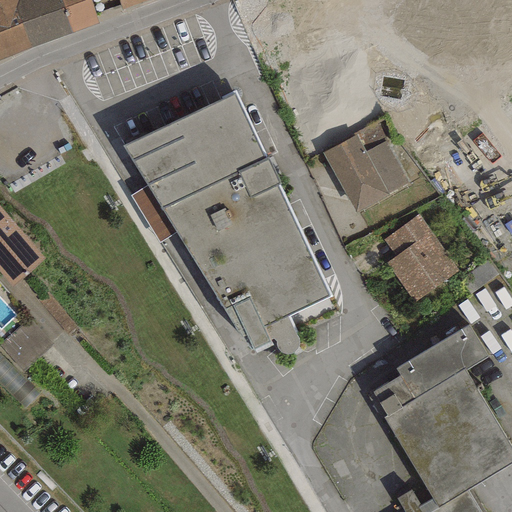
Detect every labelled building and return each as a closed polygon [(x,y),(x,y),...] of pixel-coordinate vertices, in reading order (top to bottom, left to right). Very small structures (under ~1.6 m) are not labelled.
[(17,0),(0,0),(0,60),(32,48),(14,12),(17,0)] [(58,0),(17,0),(14,12),(32,48),(70,33),(58,0)] [(58,0),(70,33),(97,24),(95,15),(89,0),(58,0)] [(118,0),(89,0),(95,15),(120,7),(118,0)] [(118,0),(120,7),(121,11),(150,0),(118,0)] [(232,0),(256,66),(261,64),(289,50),(288,44),(328,28),(340,74),(367,67),(364,52),(361,43),(357,44),(338,0),(232,0)] [(386,0),(338,0),(357,44),(361,43),(364,52),(380,45),(374,31),(398,23),(391,9),(386,0)] [(386,0),(391,9),(412,0),(386,0)] [(161,207),(264,159),(235,95),(123,147),(161,207)] [(353,136),(321,153),(355,213),(389,195),(387,193),(407,183),(385,142),(377,121),(352,134),(353,136)] [(264,159),(161,207),(253,353),(271,343),(276,350),(282,354),(289,355),(296,352),(298,345),(297,338),(289,321),(332,298),(264,159)] [(43,258),(0,208),(0,274),(10,287),(43,258)] [(418,215),(382,240),(395,257),(385,264),(413,304),(459,272),(418,215)] [(50,294),(37,305),(64,335),(77,324),(50,294)] [(52,346),(28,319),(0,343),(0,347),(23,372),(52,346)] [(404,511),(479,511),(467,491),(511,463),(511,448),(465,371),(488,357),(468,325),(395,369),(399,376),(372,392),(386,416),(383,418),(432,499),(420,506),(410,490),(396,499),(404,511)]
